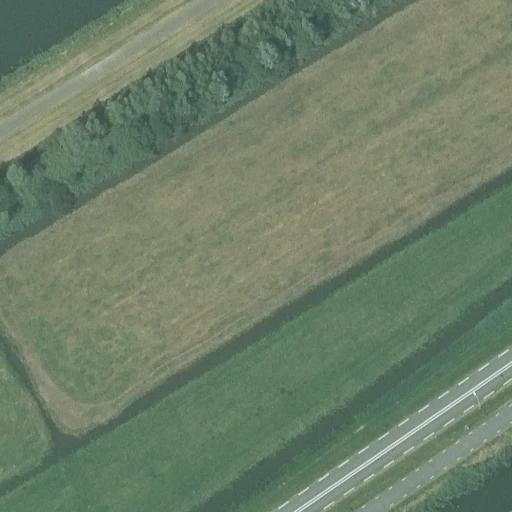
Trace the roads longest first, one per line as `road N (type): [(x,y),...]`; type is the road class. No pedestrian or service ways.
road 1 (secondary): [(294,511),(511,361)]
road 2 (unclassified): [(0,132),(207,0)]
road 3 (unclassified): [(369,511),(511,413)]
